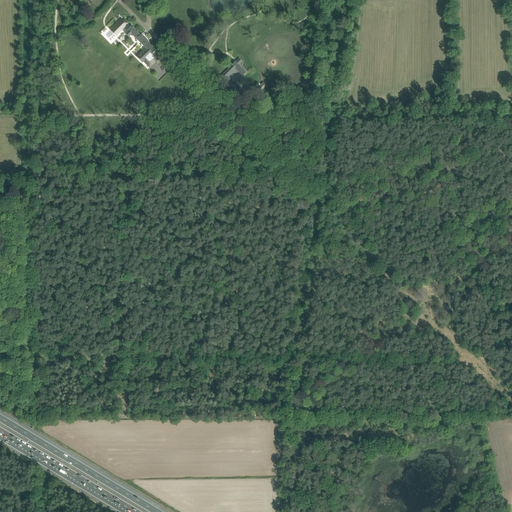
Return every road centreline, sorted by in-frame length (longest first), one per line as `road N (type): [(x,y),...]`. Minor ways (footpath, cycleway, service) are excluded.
road 1 (track): [(23,0),(30,359),(296,360)]
road 2 (track): [(346,0),(287,411)]
road 3 (motorway): [(156,511),(0,418)]
road 4 (motorway): [(0,431),(135,511)]
